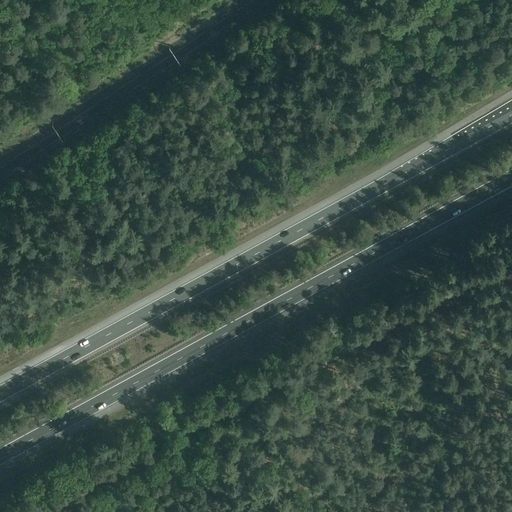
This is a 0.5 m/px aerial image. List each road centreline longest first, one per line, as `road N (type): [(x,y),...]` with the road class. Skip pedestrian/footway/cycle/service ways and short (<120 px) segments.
road 1 (motorway): [(0,459),(511,177)]
road 2 (motorway): [(511,115),(0,391)]
road 3 (track): [(511,278),(469,306),(451,332),(353,392)]
road 4 (track): [(370,511),(348,401),(353,392)]
